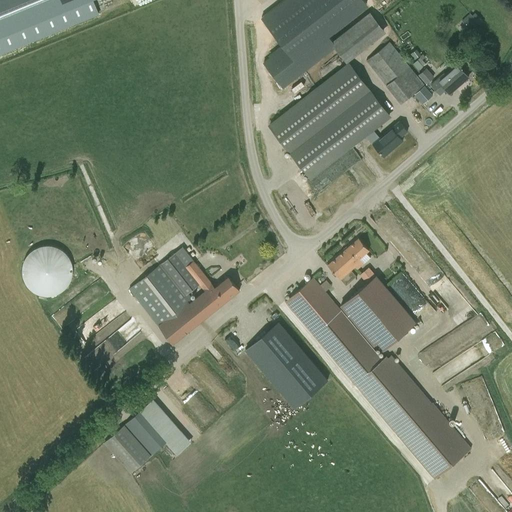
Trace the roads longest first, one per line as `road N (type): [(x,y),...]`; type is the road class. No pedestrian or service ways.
road 1 (unclassified): [(8,511),(301,254)]
road 2 (unclassified): [(301,254),(511,67)]
road 3 (unclassified): [(301,254),(279,226),(252,161),(237,0)]
